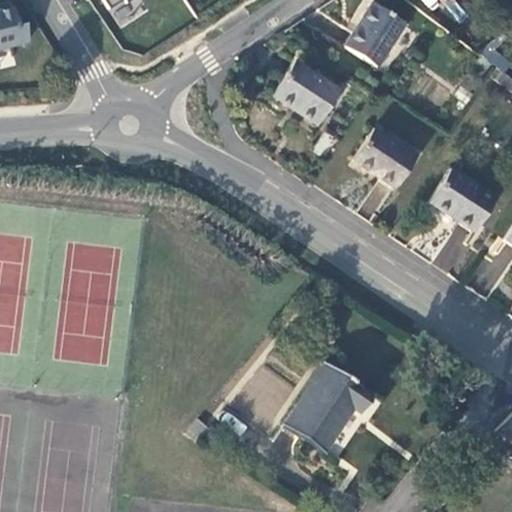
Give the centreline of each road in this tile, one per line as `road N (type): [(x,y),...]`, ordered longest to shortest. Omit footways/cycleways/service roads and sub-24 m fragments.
road 1 (secondary): [(133,125),(269,194),(503,353)]
road 2 (residential): [(298,0),(208,60),(133,125)]
road 3 (residential): [(395,511),(503,353)]
road 4 (residential): [(133,125),(45,0)]
road 5 (secondary): [(0,134),(133,125)]
